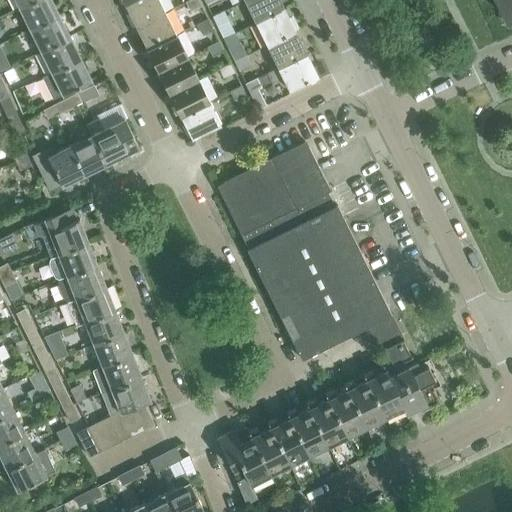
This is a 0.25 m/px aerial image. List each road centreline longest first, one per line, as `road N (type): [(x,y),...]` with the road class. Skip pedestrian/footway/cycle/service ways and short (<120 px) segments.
road 1 (residential): [(190,432),(288,387),(173,165)]
road 2 (residential): [(186,422),(101,203),(173,165)]
road 3 (residential): [(490,328),(384,116)]
road 4 (residential): [(314,511),(511,415)]
road 5 (residential): [(173,165),(362,71)]
road 6 (residential): [(173,165),(92,0)]
road 7 (residential): [(384,116),(511,56)]
